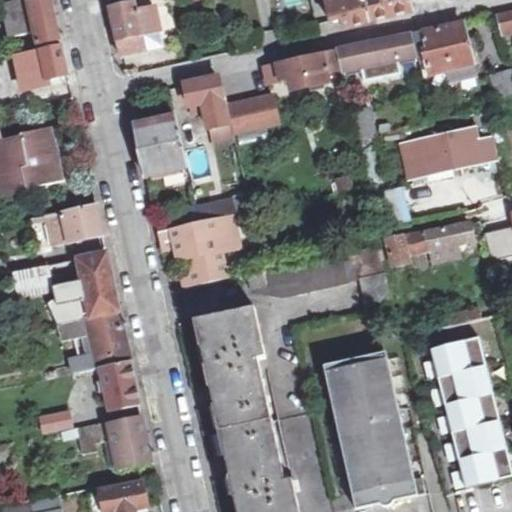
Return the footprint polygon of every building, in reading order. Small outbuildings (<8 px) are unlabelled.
[(61,41),(52,0),(20,0),(0,4),(8,38),(35,32),(37,46),(61,41)] [(344,29),(414,11),(411,0),(325,0),(332,22),(341,19),(344,29)] [(411,0),(414,11),(444,5),(444,0),(411,0)] [(111,7),(122,56),(164,47),(155,6),(137,10),(135,2),(111,7)] [(502,30),(511,27),(511,14),(499,18),(502,30)] [(464,24),(415,35),(426,82),(432,81),(431,74),(448,70),(451,83),(477,77),(464,24)] [(345,70),(348,81),(360,78),(358,69),(417,55),(412,35),(335,52),(339,71),(345,70)] [(62,46),(15,56),(19,71),(23,89),(45,84),(45,86),(53,85),(51,79),(68,76),(62,46)] [(265,68),(268,85),(290,80),(293,91),(331,83),(329,74),(339,71),(335,52),(265,68)] [(492,76),(501,106),(511,102),(511,70),(492,76)] [(11,88),(23,89),(19,71),(8,73),(11,88)] [(51,79),(53,85),(69,81),(68,76),(51,79)] [(186,85),(191,107),(204,104),(210,129),(229,125),(219,78),(186,85)] [(143,94),(148,117),(176,111),(171,88),(143,94)] [(229,107),(235,133),(279,123),(274,97),(229,107)] [(357,112),(362,136),(377,133),(372,109),(357,112)] [(189,168),(177,117),(136,126),(147,178),(189,168)] [(476,128),(419,140),(427,175),(484,164),(484,166),(498,163),(492,136),(478,139),(476,128)] [(0,135),(0,181),(2,181),(6,194),(66,181),(58,146),(51,147),(48,134),(2,144),(0,135)] [(383,194),(393,227),(412,222),(401,188),(383,194)] [(233,215),(250,211),(246,196),(197,207),(198,212),(200,222),(233,215)] [(65,211),(46,215),(52,247),(104,236),(97,206),(66,213),(65,211)] [(184,226),(180,212),(156,218),(156,219),(159,230),(159,232),(184,226)] [(200,222),(198,212),(189,214),(192,224),(200,222)] [(511,214),(482,222),(486,243),(502,239),(511,236),(511,214)] [(240,248),(233,215),(200,222),(192,224),(184,226),(159,232),(163,252),(178,249),(180,257),(186,261),(191,261),(193,273),(196,287),(229,280),(222,252),(240,248)] [(389,242),(396,274),(403,272),(401,264),(411,261),(410,255),(474,240),(470,223),(404,238),(389,242)] [(13,259),(29,253),(21,231),(5,237),(13,259)] [(502,239),(486,243),(488,251),(504,248),(502,239)] [(283,298),(298,295),(361,280),(368,310),(394,305),(379,246),(248,275),(253,291),(259,289),(260,294),(267,292),(268,295),(283,298)] [(108,254),(80,260),(90,308),(78,310),(80,321),(120,312),(108,254)] [(48,266),(14,273),(20,295),(52,287),(48,266)] [(196,287),(193,273),(184,275),(187,289),(196,287)] [(449,314),(452,327),(482,319),(479,307),(449,314)] [(217,419),(270,408),(259,359),(267,357),(256,309),(195,322),(217,419)] [(131,362),(120,312),(80,321),(60,325),(63,341),(91,335),(95,354),(72,359),(74,373),(79,372),(98,368),(103,367),(131,362)] [(511,458),(483,341),(435,353),(470,492),(511,481),(511,458)] [(341,363),(343,372),(374,365),(372,357),(341,363)] [(374,365),(343,372),(329,375),(358,511),(380,506),(381,508),(383,508),(385,509),(387,509),(389,509),(392,508),(394,506),(395,503),(429,496),(425,481),(419,483),(392,361),(374,365)] [(131,362),(103,367),(112,411),(141,406),(131,362)] [(98,368),(79,372),(82,384),(101,380),(98,368)] [(300,511),(294,480),(286,482),(270,408),(217,419),(237,511),(300,511)] [(70,411),(45,417),(48,432),(73,427),(70,411)] [(110,422),(79,428),(81,436),(84,453),(98,450),(97,443),(112,439),(119,469),(153,462),(143,417),(111,424),(110,422)] [(81,436),(79,428),(64,431),(66,439),(81,436)] [(468,492),(454,445),(444,447),(458,495),(468,492)] [(144,484),(102,492),(105,511),(135,511),(135,509),(148,506),(144,484)] [(94,511),(105,511),(102,492),(91,494),(94,511)] [(33,511),(48,511),(56,510),(54,498),(32,503),(33,511)] [(3,509),(3,511),(33,511),(32,503),(3,509)]
